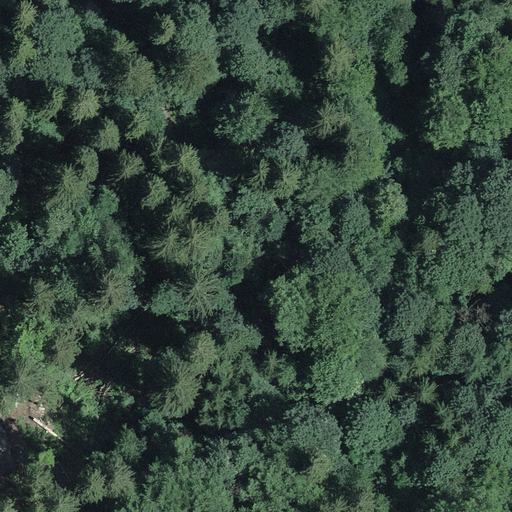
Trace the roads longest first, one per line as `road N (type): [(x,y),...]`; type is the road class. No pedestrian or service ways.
road 1 (track): [(236,239),(324,437),(388,511)]
road 2 (track): [(236,239),(90,0)]
